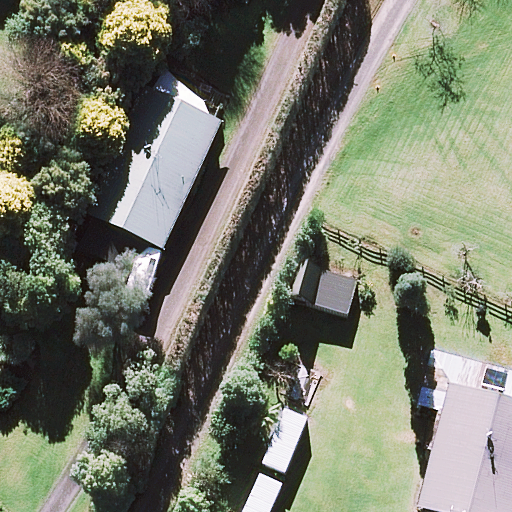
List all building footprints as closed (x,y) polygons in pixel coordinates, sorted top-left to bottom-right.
[(228,131),(150,96),(117,169),(78,254),(133,279),(147,248),(170,258),(228,131)] [(362,289),(304,271),(294,304),(351,322),(362,289)] [(331,352),(307,345),(290,400),(315,407),(331,352)] [(460,391),(511,404),(511,373),(444,356),(432,403),(455,409),(460,391)] [(511,511),(511,404),(460,391),(429,511),(511,511)] [(313,427),(288,415),(264,467),(289,478),(313,427)] [(278,511),(287,492),(260,481),(246,511),(278,511)]
